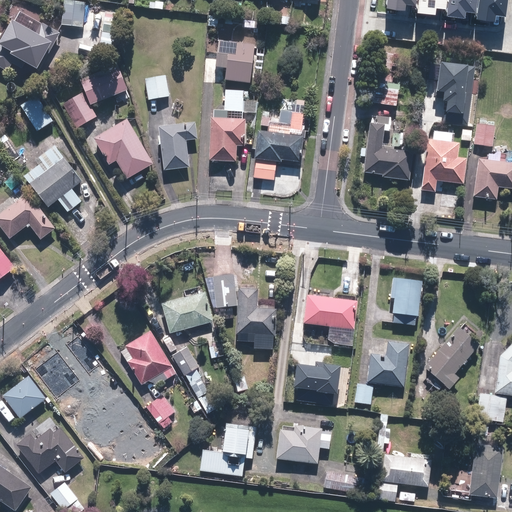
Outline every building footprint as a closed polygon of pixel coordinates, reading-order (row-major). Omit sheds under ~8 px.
[(387,0),(386,9),(405,11),(406,5),(415,6),(416,0),(387,0)] [(418,0),(416,12),(435,14),(436,8),(446,9),(446,0),(418,0)] [(448,0),(447,16),(466,19),(467,12),(476,13),(477,0),(448,0)] [(479,0),(477,19),(495,22),(496,16),(506,17),(508,0),(479,0)] [(62,1),(60,27),(81,29),(84,3),(62,1)] [(161,11),(162,4),(148,3),(147,10),(161,11)] [(117,14),(104,12),(100,33),(114,35),(117,14)] [(37,31),(12,17),(7,26),(8,26),(0,41),(0,71),(6,75),(8,70),(23,66),(38,74),(59,35),(40,25),(37,31)] [(110,43),(99,42),(98,50),(109,52),(110,43)] [(253,47),(215,42),(211,70),(224,71),(222,83),(248,87),(253,47)] [(465,127),(471,69),(435,65),(432,96),(438,97),(437,106),(442,106),(440,125),(465,127)] [(78,83),(88,108),(125,93),(114,67),(78,83)] [(164,77),(143,81),(147,102),(167,99),(164,77)] [(393,109),(398,85),(368,79),(363,103),(393,109)] [(208,112),(206,163),(234,164),(235,149),(242,149),(243,120),(241,120),(242,93),(223,92),(222,112),(208,112)] [(80,95),(61,106),(76,130),(96,118),(91,110),(88,111),(82,100),(80,95)] [(35,97),(18,108),(35,134),(52,123),(35,97)] [(151,166),(125,121),(91,141),(107,168),(114,164),(124,182),(151,166)] [(194,124),(156,129),(161,173),(188,170),(184,143),(195,142),(195,139),(196,139),(194,124)] [(383,127),(367,125),(362,175),(380,177),(379,180),(408,183),(411,154),(392,152),(393,147),(381,146),(383,127)] [(474,126),(471,146),(491,149),(494,128),(474,126)] [(302,138),(254,133),(251,161),(254,161),(252,180),(273,182),(275,165),(279,166),(279,163),(299,165),(302,138)] [(425,141),(418,193),(433,195),(434,183),(461,187),(464,160),(455,159),(457,145),(451,145),(452,136),(431,134),(430,142),(425,141)] [(40,165),(22,179),(46,210),(56,202),(66,215),(80,204),(70,191),(80,184),(79,182),(80,181),(53,147),(36,160),(40,165)] [(511,165),(475,161),(470,199),(494,202),(496,189),(511,191),(511,165)] [(26,195),(0,214),(0,231),(8,241),(24,229),(26,230),(28,228),(39,242),(54,231),(45,219),(46,218),(44,215),(43,216),(26,195)] [(0,280),(14,270),(4,257),(5,256),(0,249),(0,280)] [(254,309),(255,290),(233,289),(232,275),(210,277),(214,309),(235,307),(233,336),(235,336),(235,342),(251,343),(251,349),(271,350),(271,337),(273,338),(274,310),(254,309)] [(419,282),(390,279),(387,299),(391,300),(389,315),(391,315),(390,324),(412,326),(413,317),(415,318),(419,282)] [(203,294),(159,305),(166,335),(210,324),(203,294)] [(354,302),(304,296),(300,324),(351,330),(354,302)] [(455,328),(421,369),(446,390),(456,379),(451,375),(460,365),(461,366),(464,362),(463,361),(476,346),(455,328)] [(148,332),(123,347),(131,360),(125,363),(139,386),(170,367),(148,332)] [(367,354),(364,384),(401,388),(407,345),(385,342),(383,356),(367,354)] [(496,357),(491,395),(511,397),(511,369),(511,366),(511,342),(496,357)] [(185,348),(170,356),(182,377),(197,369),(185,348)] [(244,374),(230,379),(235,393),(249,388),(244,374)] [(44,399),(26,376),(0,396),(0,397),(18,420),(44,399)] [(65,378),(48,392),(76,428),(107,404),(92,385),(79,395),(65,378)] [(198,379),(187,385),(195,399),(206,393),(198,379)] [(371,386),(356,384),(353,403),(369,405),(371,386)] [(504,398),(477,394),(474,419),(501,423),(504,398)] [(161,396),(145,407),(157,424),(173,412),(161,396)] [(432,401),(413,398),(411,415),(430,417),(432,401)] [(152,442),(158,437),(134,406),(116,420),(141,451),(146,447),(143,444),(150,439),(152,442)] [(385,416),(379,415),(374,452),(381,453),(382,444),(387,445),(389,430),(384,429),(385,416)] [(242,458),(250,459),(254,429),(221,424),(217,453),(200,451),(197,471),(239,477),(242,458)] [(277,430),(273,460),(315,465),(317,449),(326,450),(328,433),(319,432),(319,430),(292,426),(291,432),(277,430)] [(82,458),(58,428),(50,434),(48,430),(33,442),(28,435),(14,446),(36,474),(53,461),(62,473),(82,458)] [(494,499),(500,449),(472,445),(469,465),(468,465),(467,470),(440,467),(437,491),(441,497),(468,501),(469,496),(494,499)] [(428,461),(381,455),(378,481),(373,480),(371,500),(393,502),(395,484),(425,488),(428,461)] [(29,488),(0,468),(0,502),(13,511),(29,488)] [(324,472),(321,488),(352,494),(355,478),(324,472)] [(76,499),(63,483),(49,494),(62,511),(76,499)]
